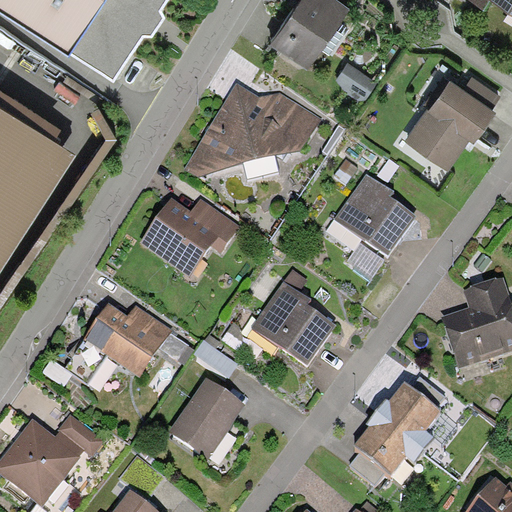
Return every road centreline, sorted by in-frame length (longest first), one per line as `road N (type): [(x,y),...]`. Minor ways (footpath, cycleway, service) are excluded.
road 1 (residential): [(235,0),(0,381)]
road 2 (residential): [(511,156),(249,511)]
